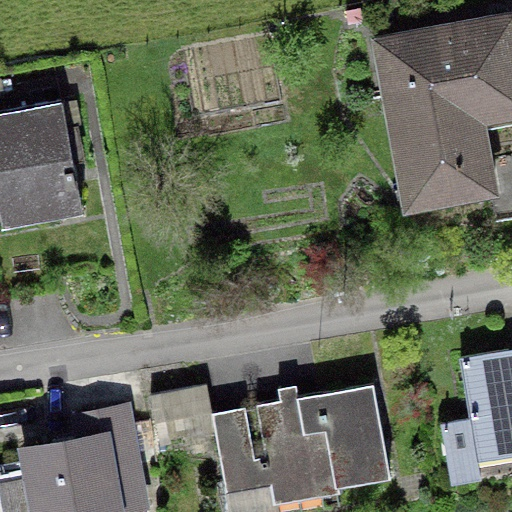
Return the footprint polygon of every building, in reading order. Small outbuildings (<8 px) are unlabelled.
[(452,122),(511,111),(511,41),(508,18),(374,43),(404,205),(466,194),(452,122)] [(0,112),(0,224),(78,210),(57,102),(0,112)] [(511,362),(507,363),(504,351),(456,359),(466,420),(438,425),(448,484),(476,480),(471,450),(511,442),(511,362)] [(241,407),(208,413),(225,506),(386,477),(369,383),(293,397),(294,402),(280,405),(279,400),(252,405),(262,457),(251,459),(241,407)] [(151,424),(208,413),(202,385),(146,395),(151,424)] [(106,511),(140,506),(122,406),(68,416),(73,441),(23,451),(29,479),(0,484),(0,502),(1,511),(106,511)]
